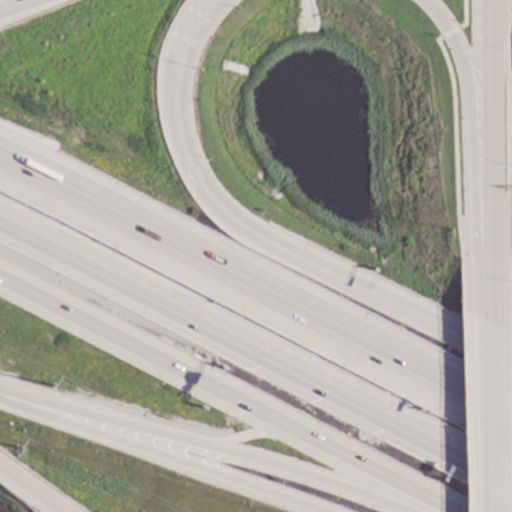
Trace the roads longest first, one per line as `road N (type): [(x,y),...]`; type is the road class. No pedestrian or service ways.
road 1 (motorway): [(0,227),(511,491)]
road 2 (motorway): [(511,420),(0,160)]
road 3 (motorway): [(511,367),(259,248),(204,201),(172,133),(179,49)]
road 4 (motorway): [(0,278),(447,511)]
road 5 (motorway): [(8,400),(299,479),(385,511)]
road 6 (motorway): [(8,400),(314,511)]
road 7 (primary): [(485,30),(488,268)]
road 8 (motorway): [(459,59),(473,231),(488,268)]
road 9 (primary): [(489,310),(491,511)]
